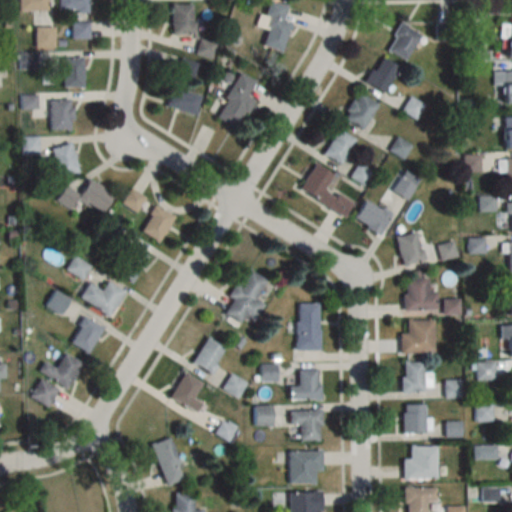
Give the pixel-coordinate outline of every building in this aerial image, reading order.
[(45,11),(45,0),(14,0),(15,11),(45,11)] [(55,0),(56,12),(86,12),(85,0),(55,0)] [(258,45),(280,51),(287,22),(280,20),(284,5),(268,1),(258,45)] [(169,34),(191,34),(191,3),(169,3),(169,34)] [(70,38),(87,38),(87,22),(70,22),(70,38)] [(418,34),(399,22),(383,48),(402,60),(418,34)] [(434,40),(449,40),(449,23),(434,23),(434,40)] [(511,24),(499,24),(498,37),(504,37),(503,57),(511,57),(511,24)] [(396,67),(377,56),(362,82),(380,93),(396,67)] [(60,87),(81,87),(81,57),(60,57),(60,87)] [(173,73),(191,78),(195,62),(178,57),(173,73)] [(499,103),(511,102),(511,71),(490,71),(490,84),(499,84),(499,103)] [(213,116),(236,129),(251,99),(244,96),(252,80),(236,72),(213,116)] [(193,114),(198,92),(170,85),(165,107),(193,114)] [(360,129),(375,104),(355,92),(340,117),(360,129)] [(413,119),(421,105),(407,96),(398,110),(413,119)] [(48,129),(69,129),(69,99),(48,99),(48,129)] [(511,116),(500,116),(500,148),(511,147),(511,116)] [(353,141),(337,128),(320,151),(336,163),(353,141)] [(408,146),(394,137),(386,150),(401,159),(408,146)] [(48,147),(56,176),(76,171),(68,142),(48,147)] [(476,171),(476,154),(461,154),(461,171),(476,171)] [(511,157),(503,158),(503,190),(511,189),(511,157)] [(371,172),(357,162),(347,176),(361,186),(371,172)] [(296,190),(341,217),(350,203),(323,186),(331,174),(312,163),(296,190)] [(390,192),(404,199),(412,184),(397,177),(390,192)] [(101,212),(111,193),(86,179),(78,194),(62,186),(54,200),(69,209),(75,198),(101,212)] [(157,242),(172,216),(127,189),(120,202),(144,217),(136,230),(157,242)] [(387,215),(364,199),(350,218),(373,235),(387,215)] [(511,230),(511,199),(503,199),(503,214),(508,214),(508,231),(511,230)] [(120,228),(108,220),(101,232),(113,239),(120,228)] [(421,259),(413,231),(391,237),(400,265),(421,259)] [(465,253),(482,253),(482,237),(465,237),(465,253)] [(438,260),(454,256),(450,241),(434,245),(438,260)] [(130,283),(145,258),(127,247),(112,272),(130,283)] [(263,278),(242,268),(228,298),(229,299),(221,315),(238,323),(241,318),(251,323),(261,303),(253,299),(263,278)] [(401,277),(401,310),(433,310),(433,291),(425,291),(425,277),(401,277)] [(99,291),(86,283),(77,297),(107,316),(122,292),(105,281),(99,291)] [(66,300),(54,290),(43,304),(56,314),(66,300)] [(315,350),(315,303),(293,303),(293,350),(315,350)] [(67,341),(84,353),(101,329),(83,317),(67,341)] [(397,333),(397,353),(430,353),(430,320),(403,320),(403,333),(397,333)] [(511,355),(511,324),(498,325),(498,339),(504,339),(504,356),(511,355)] [(207,373),(222,348),(204,337),(189,362),(207,373)] [(41,361),(35,372),(66,389),(80,363),(62,353),(53,368),(41,361)] [(429,372),(420,372),(420,361),(399,361),(399,392),(421,392),(421,386),(429,386),(429,372)] [(257,364),(257,381),(273,381),(273,364),(257,364)] [(295,386),(286,386),(286,399),(317,399),(317,370),(295,370),(295,386)] [(198,403),(190,398),(199,383),(181,372),(166,397),(192,413),(198,403)] [(219,387),(235,397),(244,384),(229,373),(219,387)] [(45,408),(56,390),(38,378),(27,396),(45,408)] [(399,433),(422,433),(422,404),(399,404),(399,433)] [(268,426),(268,405),(252,405),(252,426),(268,426)] [(297,440),(318,440),(318,410),(287,410),(287,424),(297,424),(297,440)] [(212,431),(226,442),(235,429),(221,418),(212,431)] [(148,444),(163,485),(182,478),(166,437),(148,444)] [(433,446),(407,446),(407,459),(400,459),(400,479),(433,479),(433,446)] [(285,451),(285,484),(312,484),(312,470),(320,470),(320,451),(285,451)] [(422,511),(423,502),(432,502),(432,488),(401,488),(400,511),(422,511)] [(287,492),(286,511),(316,511),(317,492),(287,492)] [(190,493),(169,493),(169,511),(200,511),(201,510),(190,510),(190,493)]
